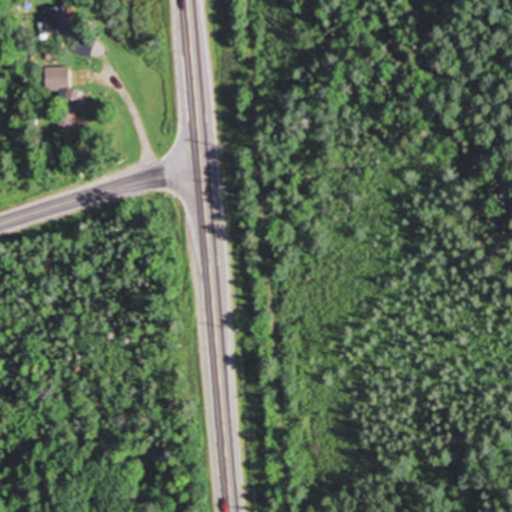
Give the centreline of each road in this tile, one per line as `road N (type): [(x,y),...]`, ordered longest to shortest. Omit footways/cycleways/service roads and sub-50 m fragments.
road 1 (primary): [(235,511),(189,0)]
road 2 (tertiary): [(204,165),(0,224)]
